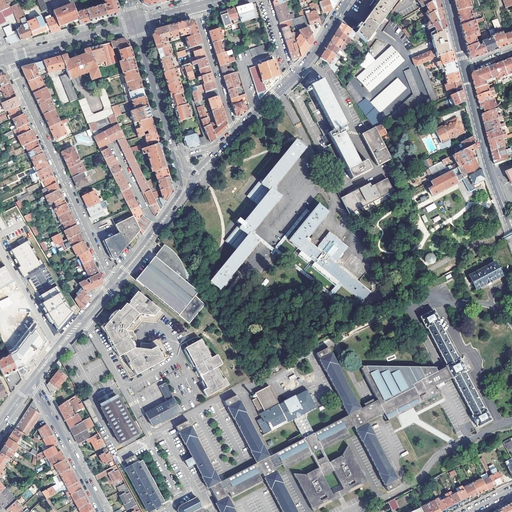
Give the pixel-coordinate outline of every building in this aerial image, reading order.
[(5,0),(0,0),(0,12),(9,8),(5,0)] [(38,0),(43,11),(47,9),(43,0),(38,0)] [(117,12),(118,10),(117,6),(115,0),(103,0),(105,5),(103,5),(107,18),(116,15),(117,12)] [(325,0),(319,3),(323,13),(332,10),(332,9),(328,0),(325,0)] [(337,0),(328,0),(332,9),(336,1),(337,0)] [(378,0),(373,9),(362,24),(361,26),(359,24),(358,26),(356,28),(357,28),(359,29),(356,33),(365,43),(374,31),(397,0),(378,0)] [(414,0),(415,0),(417,0),(422,8),(425,7),(435,1),(434,0),(414,0)] [(427,13),(425,14),(427,17),(441,9),(440,3),(438,0),(436,0),(435,1),(425,7),(429,13),(427,13)] [(456,6),(457,12),(470,7),(471,7),(471,6),(470,6),(468,0),(472,0),(473,2),(476,1),(476,2),(478,2),(476,0),(455,0),(454,0),(456,6)] [(283,3),(274,6),(277,16),(280,24),(289,21),(295,19),(293,14),(290,15),(286,2),(283,2),(283,3)] [(0,24),(5,22),(6,21),(4,18),(14,13),(21,28),(16,30),(18,33),(13,35),(10,25),(3,28),(7,38),(5,39),(7,43),(11,44),(26,39),(32,36),(27,23),(19,4),(9,8),(0,12),(0,24)] [(55,17),(58,26),(66,23),(78,18),(76,13),(73,4),(53,12),(55,17)] [(255,18),(251,4),(238,7),(235,8),(240,23),(255,18)] [(107,18),(103,5),(86,11),(90,22),(99,20),(107,18)] [(306,14),(310,25),(311,25),(320,22),(318,17),(316,10),(315,7),(311,8),(312,12),(306,14)] [(457,13),(459,19),(474,13),(474,11),(470,12),(470,10),(471,9),(470,7),(457,12),(457,13)] [(234,25),(240,23),(235,8),(232,9),(226,11),(229,21),(230,21),(232,21),(234,25)] [(430,23),(426,26),(428,28),(444,19),(443,14),(441,9),(427,17),(430,23)] [(79,19),(81,25),(85,24),(90,22),(86,11),(76,13),(78,18),(79,19)] [(219,12),(225,31),(232,28),(230,21),(229,21),(226,11),(219,12)] [(460,25),(460,26),(474,20),(474,19),(472,19),(472,17),(475,16),(474,13),(459,19),(460,25)] [(312,42),(313,41),(304,16),(295,19),(289,21),(291,26),(291,27),(296,26),(298,31),(300,34),(309,46),(312,42)] [(32,36),(47,31),(44,25),(42,19),(41,17),(39,18),(34,20),(27,23),(32,36)] [(55,17),(46,20),(48,23),(50,30),(51,33),(56,32),(58,31),(60,31),(59,27),(58,26),(55,17)] [(79,19),(78,18),(66,23),(58,26),(59,27),(79,19)] [(428,28),(427,29),(428,31),(432,29),(434,30),(435,31),(434,33),(430,35),(432,37),(446,29),(445,24),(444,19),(428,28)] [(462,32),(464,39),(477,33),(474,24),(479,22),(478,19),(474,20),(460,26),(462,32)] [(189,21),(184,22),(188,35),(189,35),(190,37),(198,34),(195,24),(190,21),(189,21)] [(176,25),(178,33),(179,33),(180,37),(183,36),(183,34),(185,36),(188,35),(184,22),(177,24),(176,25)] [(341,24),(337,29),(350,40),(355,32),(342,23),(341,24)] [(171,37),(171,39),(174,39),(175,37),(176,38),(178,37),(178,33),(176,25),(174,25),(167,27),(171,37)] [(155,44),(156,46),(167,42),(166,39),(171,37),(167,27),(158,30),(155,31),(153,36),(155,44)] [(288,27),(281,28),(282,31),(286,41),(295,38),(293,33),(293,32),(290,33),(288,27)] [(220,28),(209,32),(213,43),(223,40),(220,28)] [(336,31),(333,36),(347,45),(350,40),(337,29),(336,31)] [(413,60),(416,68),(418,67),(424,64),(427,63),(438,58),(452,52),(449,41),(449,40),(446,29),(432,37),(431,38),(434,52),(431,54),(430,52),(413,60)] [(502,36),(501,33),(493,36),(492,34),(493,33),(491,29),(488,30),(491,38),(496,50),(504,47),(506,46),(502,36)] [(511,44),(511,31),(502,36),(506,46),(509,45),(511,44)] [(466,46),(466,48),(476,44),(476,42),(477,42),(477,41),(475,41),(474,38),(478,36),(477,33),(464,39),(465,43),(466,46)] [(185,47),(186,50),(201,45),(200,40),(198,34),(190,37),(185,39),(188,46),(185,47)] [(307,49),(309,46),(300,34),(295,39),(299,50),(301,57),(305,52),(307,49)] [(330,42),(343,51),(347,45),(333,36),(332,38),(330,42)] [(223,40),(213,43),(215,49),(216,55),(224,53),(221,44),(224,43),(224,44),(230,43),(228,38),(223,40)] [(295,38),(286,41),(286,43),(290,53),(299,50),(295,39),(295,38)] [(491,38),(481,42),(482,45),(485,54),(487,53),(496,50),(491,38)] [(113,48),(117,47),(118,51),(130,48),(129,45),(128,43),(123,39),(111,43),(113,48)] [(157,49),(160,60),(171,57),(167,42),(156,46),(157,49)] [(326,49),(339,58),(343,51),(330,42),(329,44),(326,49)] [(105,62),(106,66),(117,62),(114,52),(113,48),(111,43),(110,43),(101,45),(105,62)] [(485,54),(482,45),(478,46),(476,46),(476,44),(466,48),(466,50),(468,58),(470,58),(472,59),(485,54)] [(89,49),(94,61),(95,61),(97,65),(101,63),(105,62),(101,45),(92,48),(89,49)] [(250,49),(252,57),(266,52),(264,45),(250,49)] [(357,78),(370,93),(405,61),(391,47),(375,61),(366,70),(357,78)] [(130,48),(118,51),(121,61),(133,58),(130,50),(130,48)] [(94,61),(89,49),(85,50),(87,53),(76,57),(69,60),(67,55),(62,57),(70,79),(88,72),(91,80),(100,76),(94,61)] [(203,49),(193,52),(196,61),(206,58),(204,54),(203,49)] [(338,68),(334,65),(339,58),(326,49),(324,51),(320,58),(328,63),(335,73),(338,68)] [(224,53),(216,55),(218,61),(220,66),(228,63),(235,61),(234,57),(227,59),(227,56),(233,54),(231,50),(224,53)] [(290,53),(292,60),(300,58),(301,57),(299,50),(290,53)] [(452,52),(438,58),(438,59),(440,59),(441,62),(437,64),(437,63),(430,65),(430,66),(429,66),(427,63),(424,64),(426,70),(429,70),(438,67),(440,67),(455,63),(454,58),(453,54),(452,52)] [(368,53),(360,66),(366,70),(375,61),(368,53)] [(64,66),(60,57),(44,61),(43,61),(46,69),(48,73),(64,66)] [(174,69),(171,57),(160,60),(163,70),(164,72),(174,69)] [(121,61),(119,62),(122,74),(123,73),(136,69),(133,60),(133,58),(121,61)] [(190,63),(191,67),(192,67),(192,66),(197,64),(199,69),(209,66),(207,60),(206,58),(196,61),(190,63)] [(274,62),(274,60),(249,68),(258,95),(259,99),(266,92),(277,81),(278,75),(274,62)] [(46,69),(43,61),(33,64),(27,66),(25,66),(22,68),(28,82),(38,77),(37,74),(46,69)] [(188,78),(189,80),(195,79),(191,67),(190,63),(181,66),(182,69),(184,69),(185,73),(187,78),(188,78)] [(228,63),(220,66),(221,68),(223,76),(234,73),(232,68),(229,69),(228,63)] [(442,73),(444,73),(445,76),(457,73),(455,65),(455,63),(440,67),(441,70),(442,73)] [(509,77),(504,63),(500,65),(496,66),(501,80),(509,77)] [(424,64),(418,67),(432,104),(438,101),(430,79),(426,70),(424,64)] [(199,69),(196,70),(196,73),(199,72),(201,76),(211,73),(210,71),(209,66),(199,69)] [(501,80),(496,66),(491,68),(489,69),(493,80),(498,79),(499,82),(502,81),(501,80)] [(136,69),(123,73),(126,83),(139,79),(139,77),(136,69)] [(165,78),(167,84),(179,81),(175,69),(174,69),(164,72),(165,78)] [(475,74),(473,78),(476,88),(476,90),(488,86),(487,83),(493,80),(489,69),(475,74)] [(399,109),(402,116),(425,107),(410,70),(404,72),(413,96),(399,109)] [(234,73),(223,76),(225,82),(228,91),(239,87),(235,74),(238,73),(238,72),(234,73)] [(0,86),(9,83),(5,75),(4,74),(2,73),(0,73),(0,86)] [(201,76),(195,79),(196,82),(202,80),(203,81),(201,82),(202,85),(203,84),(213,81),(213,79),(211,73),(201,76)] [(457,73),(445,76),(448,85),(459,82),(458,74),(457,73)] [(38,77),(28,82),(33,93),(45,88),(39,76),(38,77)] [(139,79),(126,83),(129,93),(131,92),(142,88),(140,81),(139,79)] [(371,169),(368,163),(367,160),(366,160),(360,163),(359,161),(343,132),(346,130),(344,125),(346,124),(323,79),(310,87),(318,102),(321,108),(316,111),(313,104),(312,102),(308,104),(336,158),(340,157),(351,179),(371,169)] [(381,125),(387,122),(380,114),(407,89),(398,79),(371,103),(370,102),(366,99),(363,101),(349,83),(346,88),(374,128),(381,125)] [(170,94),(171,97),(182,93),(179,81),(167,84),(170,94)] [(213,81),(203,84),(208,100),(218,96),(216,90),(213,81)] [(447,91),(456,89),(458,93),(462,91),(461,89),(459,82),(448,85),(445,86),(447,91)] [(9,83),(0,86),(0,89),(1,89),(7,102),(16,97),(15,94),(11,87),(9,83)] [(488,86),(476,90),(477,92),(478,98),(495,92),(494,89),(490,90),(489,87),(490,87),(489,85),(488,86)] [(197,86),(190,88),(192,92),(194,100),(195,102),(197,101),(197,103),(202,101),(197,86)] [(91,112),(85,97),(79,100),(89,124),(114,114),(112,107),(104,87),(98,90),(104,107),(102,111),(95,114),(91,112)] [(239,87),(228,91),(229,93),(231,99),(242,95),(240,87),(239,87)] [(45,88),(33,93),(34,95),(39,104),(50,99),(45,88)] [(132,97),(129,98),(130,101),(132,101),(145,97),(143,91),(142,88),(131,92),(132,97)] [(451,96),(455,106),(464,102),(463,94),(462,91),(458,93),(451,96)] [(495,92),(478,98),(479,101),(480,105),(494,100),(493,96),(496,94),(495,92)] [(173,106),(174,108),(185,105),(182,93),(171,97),(173,106)] [(242,95),(231,99),(232,104),(233,106),(243,102),(241,98),(246,96),(245,94),(242,95)] [(218,96),(208,100),(212,112),(222,108),(220,102),(218,96)] [(19,104),(16,97),(7,102),(2,104),(6,112),(8,111),(17,106),(20,105),(19,104)] [(145,97),(132,101),(135,110),(147,106),(147,104),(145,97)] [(50,99),(39,104),(39,106),(43,115),(54,110),(54,109),(50,99)] [(494,100),(480,105),(482,110),(484,109),(486,115),(499,110),(495,100),(494,100)] [(233,106),(236,116),(238,117),(241,117),(245,113),(250,109),(249,105),(246,106),(247,108),(246,109),(243,102),(233,106)] [(117,105),(112,107),(114,114),(115,116),(119,115),(121,114),(117,105)] [(176,114),(178,121),(191,118),(189,114),(190,114),(188,108),(187,105),(185,105),(174,108),(176,114)] [(17,106),(8,111),(10,115),(11,119),(12,120),(21,115),(18,108),(17,106)] [(130,112),(134,123),(138,122),(151,118),(149,112),(147,106),(135,110),(130,112)] [(204,106),(197,108),(202,121),(204,127),(210,124),(210,123),(206,114),(204,106)] [(222,108),(212,112),(215,121),(210,123),(210,124),(212,128),(226,121),(224,114),(222,108)] [(44,117),(49,127),(60,122),(54,110),(43,115),(44,117)] [(486,115),(483,116),(484,120),(485,123),(485,125),(503,119),(502,116),(499,118),(498,114),(501,112),(500,110),(499,110),(486,115)] [(21,115),(12,120),(16,129),(26,124),(28,123),(26,119),(24,114),(21,115)] [(118,124),(120,127),(123,126),(119,115),(115,116),(118,124)] [(136,130),(138,137),(144,135),(144,132),(147,131),(148,134),(155,132),(153,124),(151,118),(138,122),(141,128),(136,130)] [(503,119),(485,125),(486,130),(487,134),(504,128),(506,127),(506,125),(501,127),(500,123),(504,121),(503,119)] [(222,132),(228,127),(226,121),(212,128),(216,138),(222,132)] [(438,145),(440,150),(441,150),(447,147),(448,149),(453,147),(449,139),(462,133),(457,121),(434,130),(435,131),(434,132),(433,134),(434,138),(436,139),(438,138),(440,143),(438,143),(438,145)] [(67,134),(61,122),(60,122),(49,127),(55,140),(67,134)] [(26,124),(16,129),(19,136),(29,131),(26,124)] [(118,124),(93,136),(143,235),(152,221),(143,215),(107,144),(117,139),(130,167),(149,205),(156,216),(160,211),(151,193),(148,184),(146,182),(132,152),(130,148),(120,127),(118,124)] [(204,127),(211,143),(213,140),(216,138),(212,128),(210,124),(204,127)] [(380,137),(386,135),(381,125),(374,128),(377,131),(380,137)] [(374,128),(362,134),(373,156),(375,159),(378,165),(391,158),(380,137),(377,131),(374,128)] [(504,128),(487,134),(488,136),(489,142),(507,136),(504,128)] [(31,130),(29,131),(19,136),(17,137),(22,147),(23,147),(25,146),(36,140),(34,135),(31,130)] [(144,135),(147,144),(158,141),(155,132),(148,134),(144,135)] [(183,137),(186,146),(191,149),(194,148),(206,144),(203,137),(199,139),(197,133),(183,137)] [(465,138),(459,140),(460,144),(473,137),(472,133),(466,135),(465,138)] [(511,134),(507,136),(489,142),(491,151),(492,152),(506,147),(504,140),(511,137),(511,134)] [(456,145),(458,148),(462,145),(463,149),(462,149),(463,151),(475,145),(475,143),(473,137),(460,144),(456,145)] [(36,140),(25,146),(26,149),(28,152),(39,147),(39,146),(36,140)] [(217,271),(206,284),(218,294),(232,278),(230,276),(234,272),(257,242),(250,236),(252,234),(253,233),(252,231),(280,197),(273,191),(276,188),(274,186),(281,177),(304,148),(296,141),(262,182),(261,181),(247,196),(258,205),(243,223),(241,221),(241,220),(240,220),(240,219),(239,219),(238,219),(236,221),(236,222),(237,222),(237,223),(238,223),(239,223),(242,225),(240,227),(239,225),(226,241),(236,250),(218,272),(217,271)] [(150,167),(152,172),(155,171),(166,168),(163,157),(159,144),(142,149),(143,154),(148,153),(151,166),(150,167)] [(456,164),(452,166),(453,170),(474,159),(471,153),(476,150),(475,145),(463,151),(452,156),(456,164)] [(39,147),(28,152),(31,159),(42,153),(42,152),(39,147)] [(69,169),(80,163),(73,147),(61,153),(69,169)] [(494,161),(495,165),(505,161),(509,160),(508,157),(507,155),(511,153),(511,152),(511,150),(509,150),(508,147),(506,147),(492,152),(493,158),(494,161)] [(45,160),(42,153),(31,159),(35,167),(46,161),(45,160)] [(430,158),(426,160),(422,162),(426,169),(430,167),(433,165),(430,158)] [(388,161),(402,188),(406,186),(391,159),(388,161)] [(429,189),(433,196),(443,191),(457,183),(457,182),(463,179),(466,184),(470,192),(476,189),(474,186),(485,180),(481,169),(480,170),(474,159),(453,170),(435,179),(426,184),(428,186),(432,184),(434,186),(429,189)] [(46,161),(35,167),(33,167),(36,173),(49,167),(48,166),(46,161)] [(444,165),(442,161),(429,168),(432,174),(432,173),(435,179),(453,170),(452,166),(446,169),(444,165)] [(80,163),(69,169),(73,178),(83,173),(85,172),(81,163),(80,163)] [(35,180),(39,178),(41,182),(42,182),(43,181),(53,177),(51,172),(49,167),(36,173),(34,174),(33,174),(35,180)] [(166,168),(155,171),(157,181),(169,178),(168,175),(166,168)] [(89,177),(88,177),(85,179),(83,173),(73,178),(78,188),(91,181),(89,177)] [(53,177),(43,181),(47,188),(56,183),(54,178),(53,177)] [(169,178),(157,181),(160,190),(172,187),(171,185),(169,178)] [(341,198),(349,214),(393,191),(387,179),(371,187),(370,186),(369,184),(341,198)] [(152,182),(148,184),(151,193),(157,191),(157,189),(152,182)] [(45,189),(37,192),(40,199),(59,190),(57,185),(56,183),(47,188),(45,189)] [(170,196),(173,191),(172,187),(160,190),(163,197),(159,198),(160,201),(163,207),(165,203),(170,196)] [(59,190),(40,199),(44,207),(52,204),(63,198),(60,192),(59,190)] [(151,193),(160,211),(163,207),(160,201),(159,198),(157,191),(151,193)] [(94,192),(82,197),(87,209),(98,203),(100,203),(94,192)] [(64,200),(63,198),(52,204),(55,209),(66,204),(64,200)] [(87,209),(93,220),(104,215),(102,211),(98,203),(87,209)] [(434,203),(425,207),(428,213),(437,208),(434,203)] [(55,209),(56,213),(58,216),(69,211),(69,210),(66,204),(55,209)] [(311,213),(289,241),(301,251),(311,259),(308,263),(310,264),(318,271),(321,267),(325,270),(322,274),(338,287),(346,293),(349,289),(363,301),(370,292),(335,263),(347,247),(330,233),(317,248),(309,241),(310,240),(307,238),(328,212),(319,205),(311,213)] [(69,211),(58,216),(61,224),(63,224),(73,219),(70,213),(69,211)] [(34,219),(31,213),(24,216),(28,222),(31,221),(34,219)] [(133,217),(115,225),(118,231),(120,233),(128,244),(128,245),(140,231),(133,217)] [(73,219),(63,224),(66,230),(76,226),(75,224),(73,219)] [(66,230),(64,231),(68,239),(80,234),(77,227),(76,226),(66,230)] [(128,244),(120,233),(102,242),(110,259),(111,260),(112,260),(113,260),(114,259),(115,259),(116,258),(120,254),(128,244)] [(55,245),(56,245),(62,242),(63,241),(59,234),(52,237),(54,241),(51,242),(53,246),(55,245)] [(63,241),(62,242),(66,250),(83,242),(80,235),(80,234),(68,239),(63,241)] [(26,273),(42,264),(40,259),(38,261),(34,254),(36,252),(33,248),(31,249),(29,245),(31,244),(29,239),(8,251),(11,256),(13,255),(15,258),(13,259),(16,264),(18,263),(20,266),(17,267),(23,277),(28,275),(26,273)] [(76,255),(75,256),(76,258),(79,256),(88,252),(86,246),(83,242),(66,250),(60,252),(63,258),(72,253),(70,250),(73,249),(76,255)] [(173,252),(168,248),(164,245),(162,248),(156,255),(158,256),(155,261),(154,263),(156,265),(140,285),(188,324),(204,305),(194,296),(197,293),(190,286),(192,284),(186,278),(185,273),(184,269),(181,262),(177,256),(173,252)] [(88,252),(79,256),(80,257),(79,258),(79,259),(80,259),(83,264),(92,260),(89,253),(88,252)] [(433,264),(435,262),(436,259),(435,257),(433,255),(430,254),(427,255),(425,258),(425,261),(427,263),(430,265),(433,264)] [(135,281),(140,285),(156,265),(154,263),(155,261),(158,256),(156,255),(135,281)] [(92,260),(83,264),(87,272),(95,267),(95,266),(92,260)] [(468,276),(476,291),(490,284),(503,277),(496,262),(468,276)] [(0,289),(14,281),(4,265),(0,267),(0,289)] [(88,276),(83,278),(84,281),(99,274),(96,269),(95,267),(87,272),(88,276)] [(84,281),(79,284),(81,287),(83,290),(85,293),(87,292),(93,289),(98,286),(102,284),(102,282),(99,276),(99,274),(84,281)] [(63,304),(53,287),(40,295),(31,279),(29,281),(41,302),(39,304),(50,324),(53,323),(57,331),(74,313),(63,304)] [(133,375),(155,364),(154,362),(158,359),(160,359),(160,360),(166,357),(165,356),(171,353),(161,335),(151,340),(143,339),(142,346),(138,345),(137,345),(135,342),(138,338),(138,335),(135,328),(143,318),(159,319),(166,311),(135,286),(134,288),(131,291),(135,294),(131,298),(130,300),(129,301),(126,298),(108,321),(110,322),(112,324),(107,329),(121,354),(126,351),(127,353),(128,354),(123,357),(133,375)] [(75,295),(77,297),(83,290),(81,287),(75,295)] [(86,304),(90,299),(89,298),(85,293),(83,290),(77,297),(75,300),(80,307),(81,309),(86,304)] [(9,297),(0,300),(0,307),(1,309),(12,304),(9,297)] [(444,365),(457,359),(438,324),(439,323),(433,310),(419,318),(425,331),(426,330),(444,365)] [(48,343),(35,320),(14,349),(8,352),(10,356),(17,371),(21,378),(24,374),(48,343)] [(205,387),(209,393),(231,381),(227,375),(225,376),(218,364),(224,361),(219,351),(213,355),(201,333),(195,334),(188,339),(190,343),(187,345),(201,371),(209,385),(205,387)] [(348,415),(360,409),(354,397),(353,398),(336,365),(337,365),(332,355),(331,355),(330,353),(331,353),(329,349),(316,355),(318,359),(319,359),(320,361),(319,361),(325,371),(326,371),(335,388),(342,403),(342,404),(348,415)] [(10,356),(0,360),(0,368),(4,377),(17,371),(10,356)] [(450,379),(464,373),(465,372),(458,358),(457,359),(444,365),(443,366),(444,367),(434,372),(432,369),(435,367),(416,365),(418,369),(370,363),(368,359),(360,358),(361,360),(359,361),(363,368),(366,366),(382,398),(379,400),(384,413),(387,419),(396,414),(394,412),(419,400),(419,399),(420,399),(420,400),(421,401),(422,402),(423,402),(424,402),(425,402),(426,401),(427,400),(427,399),(427,397),(427,396),(428,396),(430,400),(440,395),(438,390),(435,391),(433,388),(450,379)] [(416,365),(368,359),(370,363),(418,369),(416,365)] [(382,398),(366,366),(363,368),(368,377),(379,400),(382,398)] [(58,371),(46,385),(51,395),(66,377),(58,371)] [(483,408),(464,373),(450,379),(451,380),(452,380),(470,414),(469,415),(475,427),(490,420),(484,407),(483,408)] [(146,413),(153,425),(181,409),(166,382),(160,385),(168,400),(162,404),(146,413)] [(294,420),(304,438),(313,434),(303,416),(316,409),(306,391),(294,397),(293,396),(281,402),(282,403),(265,412),(277,405),(268,387),(255,394),(258,398),(253,401),(262,418),(257,421),(260,427),(264,430),(263,432),(265,435),(288,423),(294,420)] [(65,420),(74,415),(68,406),(71,405),(75,412),(81,409),(82,411),(85,409),(77,395),(58,406),(61,413),(65,420)] [(257,462),(268,457),(268,456),(269,456),(263,445),(263,446),(245,413),(246,412),(240,401),(239,401),(238,400),(240,399),(237,395),(225,401),(227,406),(228,405),(229,407),(228,407),(234,419),(234,418),(251,451),(251,452),(256,462),(257,462)] [(407,412),(430,400),(428,396),(427,396),(427,397),(427,399),(427,400),(426,401),(425,402),(424,402),(423,402),(422,402),(421,401),(420,400),(420,399),(419,399),(419,400),(394,412),(396,414),(387,419),(388,422),(407,412)] [(89,398),(83,402),(94,423),(99,421),(91,406),(93,405),(89,398)] [(119,398),(101,408),(105,415),(103,416),(106,421),(106,422),(107,424),(108,423),(108,424),(109,425),(110,425),(120,443),(137,433),(119,398)] [(28,437),(40,414),(35,411),(36,407),(33,400),(28,407),(30,408),(19,424),(18,423),(17,426),(15,428),(23,433),(28,437)] [(384,413),(379,400),(375,402),(374,400),(364,404),(365,406),(360,409),(348,415),(349,416),(313,434),(304,438),(268,457),(257,462),(219,482),(211,486),(211,487),(210,487),(212,491),(217,501),(218,501),(219,502),(228,497),(226,494),(229,492),(232,497),(236,494),(236,493),(262,479),(260,475),(263,473),(265,478),(276,472),(274,468),(282,464),(284,468),(311,454),(322,448),(349,435),(346,430),(354,426),(356,430),(367,424),(366,422),(384,413)] [(28,407),(18,423),(19,424),(30,408),(28,407)] [(76,414),(74,415),(65,420),(67,424),(70,428),(81,422),(76,414)] [(89,417),(83,421),(87,429),(93,426),(89,417)] [(211,486),(219,482),(219,481),(220,481),(215,471),(214,471),(196,438),(197,438),(191,426),(191,427),(189,425),(190,424),(188,420),(176,426),(178,431),(179,430),(180,432),(179,433),(185,444),(186,444),(193,458),(192,459),(192,458),(186,461),(189,467),(195,464),(194,463),(196,463),(203,477),(202,477),(208,488),(211,486)] [(81,422),(70,428),(71,431),(74,436),(86,430),(81,422)] [(45,424),(39,427),(42,431),(40,433),(43,439),(51,435),(48,430),(45,424)] [(367,424),(356,430),(355,430),(361,442),(362,441),(379,473),(378,474),(384,484),(385,484),(386,486),(385,486),(387,491),(399,484),(397,480),(396,480),(395,478),(396,478),(391,467),(390,468),(373,436),(374,435),(368,424),(367,424)] [(377,424),(372,426),(377,436),(382,434),(377,424)] [(23,433),(15,428),(8,439),(16,444),(23,433)] [(90,438),(86,430),(74,436),(76,441),(78,444),(85,440),(88,438),(90,438)] [(51,435),(43,439),(48,449),(54,446),(57,445),(56,443),(51,435)] [(96,439),(94,435),(90,438),(88,438),(90,441),(95,451),(101,448),(100,447),(104,445),(99,437),(96,439)] [(16,444),(8,439),(4,446),(13,452),(17,445),(16,444)] [(164,450),(168,447),(164,440),(159,443),(164,450)] [(22,442),(19,446),(32,455),(36,458),(36,455),(36,452),(22,442)] [(15,453),(13,452),(4,446),(0,451),(0,452),(10,459),(11,460),(15,453)] [(47,458),(57,453),(55,450),(54,446),(48,449),(43,452),(45,456),(46,457),(44,459),(45,460),(45,459),(47,458)] [(329,463),(334,471),(343,489),(355,483),(354,481),(356,481),(357,483),(368,484),(365,478),(363,479),(350,452),(351,451),(348,446),(342,455),(343,457),(342,458),(341,456),(331,461),(331,462),(329,463)] [(319,468),(323,476),(334,471),(329,463),(322,448),(311,454),(319,468)] [(57,453),(47,458),(52,467),(54,466),(54,465),(65,459),(62,456),(60,451),(57,453)] [(0,467),(4,469),(10,459),(0,452),(0,467)] [(45,456),(43,452),(36,455),(36,458),(36,459),(37,461),(45,456)] [(109,455),(108,453),(104,455),(103,453),(98,456),(103,464),(108,462),(107,460),(111,458),(109,455)] [(132,456),(131,456),(132,459),(125,462),(127,465),(132,463),(133,464),(124,469),(146,510),(159,503),(159,502),(162,501),(141,461),(138,463),(137,462),(135,463),(134,461),(136,460),(133,455),(132,456)] [(479,460),(486,472),(487,471),(487,470),(488,470),(482,458),(479,460)] [(57,473),(54,474),(55,476),(56,476),(69,468),(65,461),(65,459),(54,465),(54,466),(58,473),(57,473)] [(118,481),(122,479),(114,465),(95,476),(97,479),(107,473),(112,482),(117,479),(118,481)] [(69,468),(56,476),(59,483),(73,476),(72,474),(69,468)] [(333,495),(323,476),(319,468),(317,469),(306,474),(307,476),(306,476),(305,475),(294,473),(297,479),(298,478),(312,505),(311,506),(313,511),(319,502),(318,500),(319,499),(320,501),(333,495)] [(490,471),(492,475),(488,477),(494,487),(503,481),(498,472),(497,472),(495,469),(490,471)] [(276,472),(265,478),(264,478),(270,490),(271,489),(282,511),(297,511),(282,483),(283,483),(280,477),(277,472),(276,472)] [(44,498),(45,499),(63,490),(77,482),(76,481),(74,477),(73,476),(59,483),(41,493),(44,498)] [(494,487),(488,477),(482,480),(487,490),(494,487)] [(472,482),(473,483),(471,484),(477,495),(487,490),(482,480),(481,479),(474,482),(474,481),(472,482)] [(319,502),(313,511),(368,484),(357,483),(356,481),(354,481),(355,483),(343,489),(333,495),(320,501),(319,499),(318,500),(319,502)] [(77,482),(63,490),(67,497),(70,495),(80,489),(78,484),(77,482)] [(468,499),(477,495),(471,484),(464,487),(463,486),(462,487),(468,499)] [(455,492),(461,503),(468,499),(462,487),(461,486),(458,487),(460,491),(457,492),(457,491),(455,492)] [(126,487),(123,489),(125,492),(119,495),(127,509),(133,506),(136,504),(126,487)] [(16,501),(4,488),(0,491),(0,503),(4,508),(6,510),(16,501)] [(28,489),(22,495),(27,500),(33,494),(28,489)] [(80,489),(70,495),(74,502),(84,496),(83,495),(80,489)] [(452,495),(450,491),(447,492),(454,507),(461,503),(455,492),(454,493),(455,494),(452,495)] [(442,500),(448,510),(454,507),(447,492),(444,494),(445,495),(446,498),(442,500)] [(410,499),(408,494),(395,500),(398,507),(399,508),(407,504),(406,501),(410,499)] [(84,496),(74,502),(78,509),(88,503),(85,498),(84,496)] [(191,511),(203,506),(198,497),(182,506),(181,506),(180,508),(180,509),(180,511),(191,511)] [(228,497),(219,502),(216,503),(220,511),(235,511),(234,508),(229,497),(228,497)] [(433,500),(439,511),(441,511),(443,511),(448,510),(442,500),(439,501),(438,498),(433,500)] [(388,504),(391,510),(398,507),(395,500),(388,504)] [(421,511),(439,511),(433,500),(419,507),(421,511)] [(22,507),(16,501),(6,510),(7,511),(16,511),(20,509),(22,507)] [(88,503),(78,509),(79,511),(87,511),(91,510),(91,508),(88,503)] [(500,511),(511,511),(511,507),(510,503),(499,509),(500,511)]
